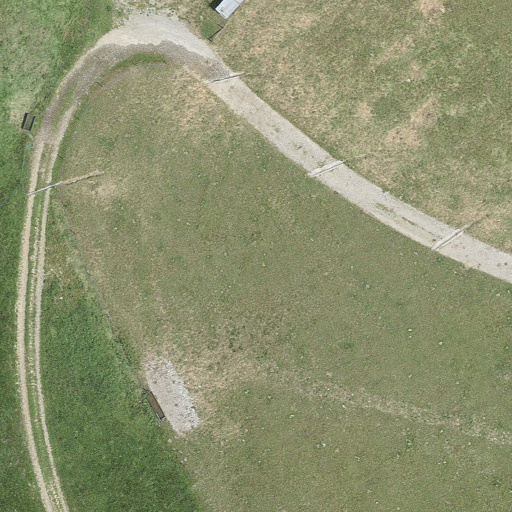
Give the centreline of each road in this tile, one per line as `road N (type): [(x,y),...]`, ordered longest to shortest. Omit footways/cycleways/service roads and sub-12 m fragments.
road 1 (track): [(108,45),(75,80),(52,134),(37,211),(37,398),(62,511)]
road 2 (track): [(108,45),(151,33),(170,39),(354,189),(511,268)]
